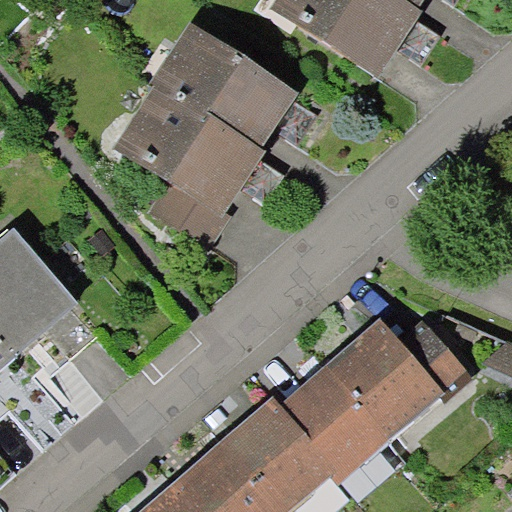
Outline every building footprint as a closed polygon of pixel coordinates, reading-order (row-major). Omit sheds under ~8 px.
[(283,0),(271,18),(367,81),(405,22),(401,19),(371,0),(283,0)] [(371,0),(401,19),(413,0),(371,0)] [(154,100),(244,160),(283,101),(188,38),(149,97),(154,100)] [(149,217),(198,250),(217,221),(212,218),(249,163),(244,160),(154,100),(115,159),(166,192),(149,217)] [(0,351),(8,361),(66,311),(4,241),(0,245),(0,351)] [(417,332),(393,352),(376,333),(323,380),(377,442),(431,396),(435,401),(458,380),(417,332)] [(330,483),(377,442),(323,380),(275,421),(322,475),(330,483)] [(271,511),(279,511),(322,475),(275,421),(268,412),(221,453),(271,511)] [(188,511),(271,511),(221,453),(173,495),(188,511)] [(188,511),(173,495),(153,511),(188,511)]
